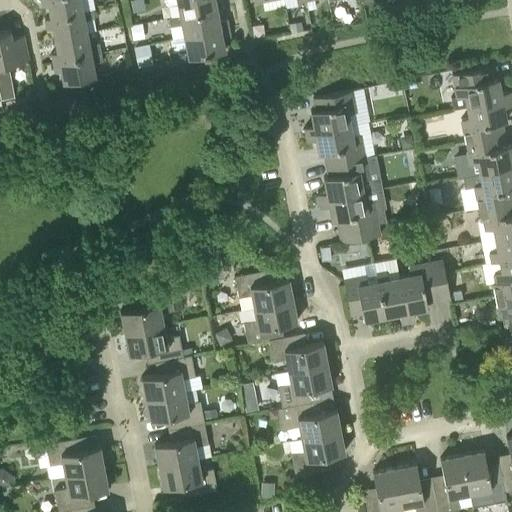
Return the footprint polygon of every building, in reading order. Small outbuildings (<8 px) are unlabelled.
[(50,17),(82,11),(80,0),(40,0),(42,6),(48,4),(50,16),(50,17)] [(176,0),(180,15),(216,8),(222,7),(220,0),(215,0),(214,0),(176,0)] [(310,0),(306,1),(308,9),(315,7),(313,0),(310,0)] [(216,8),(180,15),(169,17),(170,26),(181,24),(184,36),(226,28),(225,20),(219,21),(216,8)] [(55,38),(87,32),(84,20),(94,18),(93,9),(82,11),(50,17),(50,16),(44,17),(46,27),(52,26),(55,38)] [(300,21),(288,23),(290,33),(302,31),(300,21)] [(129,25),(132,39),(144,37),(141,22),(129,25)] [(226,28),(184,36),(186,48),(175,50),(177,60),(224,50),(222,37),(228,36),(226,28)] [(0,66),(28,61),(23,35),(11,37),(10,30),(0,31),(0,66)] [(53,61),(101,52),(99,43),(89,45),(87,32),(55,38),(57,51),(51,52),(53,61)] [(138,67),(153,64),(148,44),(133,47),(138,67)] [(101,52),(53,61),(55,71),(61,69),(63,82),(95,76),(93,63),(103,61),(101,52)] [(464,94),(466,105),(511,97),(510,90),(500,92),(498,77),(493,78),(491,66),(452,74),(456,96),(464,94)] [(305,133),(350,124),(348,113),(356,111),(352,89),(313,97),(315,109),(310,109),(313,124),(304,126),(305,133)] [(511,101),(511,97),(466,105),(469,116),(460,118),(465,140),(504,133),(501,121),(506,120),(503,105),(511,103),(511,101)] [(326,163),(365,156),(360,133),(352,135),(350,124),(305,133),(307,139),(316,138),(319,152),(323,152),(326,163)] [(405,147),(412,145),(410,133),(403,135),(405,147)] [(504,133),(465,140),(467,152),(454,155),(458,176),(463,175),(511,165),(511,151),(510,143),(506,144),(504,133)] [(318,199),(379,187),(381,187),(374,154),(365,156),(326,163),(328,175),(323,176),(326,191),(317,193),(318,199)] [(511,165),(463,175),(465,186),(473,184),(478,207),(511,200),(511,165)] [(386,220),(379,187),(318,199),(320,206),(329,204),(332,219),(336,218),(339,229),(377,222),(386,220)] [(511,200),(478,207),(480,220),(483,219),(485,229),(493,227),(495,238),(511,234),(511,200)] [(377,222),(339,229),(341,242),(380,234),(377,222)] [(511,234),(495,238),(497,249),(489,251),(491,261),(499,259),(511,256),(511,234)] [(321,246),(321,259),(330,258),(329,245),(321,246)] [(511,256),(499,259),(501,270),(493,272),(495,281),(492,281),(495,294),(511,290),(511,256)] [(438,300),(450,297),(442,259),(430,261),(438,300)] [(410,273),(399,275),(407,320),(414,319),(412,310),(427,307),(426,302),(438,300),(430,261),(408,265),(410,273)] [(253,306),(293,299),(288,277),(265,282),(263,269),(234,275),(238,297),(251,294),(253,306)] [(407,320),(399,275),(388,278),(386,270),(376,272),(377,280),(378,280),(385,315),(399,312),(401,321),(407,320)] [(378,280),(377,280),(367,282),(365,274),(343,278),(350,314),(362,312),(363,319),(385,315),(378,280)] [(120,310),(124,332),(163,324),(161,312),(174,309),(169,288),(141,293),(143,305),(120,310)] [(511,290),(495,294),(499,317),(507,315),(509,326),(511,325),(511,290)] [(247,343),(268,339),(276,338),(276,337),(273,325),(297,321),(293,299),(253,306),(256,319),(243,321),(247,343)] [(163,324),(124,332),(128,354),(152,349),(154,361),(162,360),(183,355),(179,334),(166,336),(163,324)] [(511,325),(509,326),(511,337),(503,339),(508,361),(511,359),(511,325)] [(288,370),(327,362),(322,340),(299,345),(297,333),(276,337),(276,338),(268,339),(272,360),(285,358),(288,370)] [(191,354),(183,355),(162,360),(164,371),(141,376),(145,398),(184,390),(182,378),(195,375),(191,354)] [(281,406),(310,401),(308,389),(331,384),(327,362),(288,370),(290,382),(277,385),(281,406)] [(184,390),(145,398),(149,420),(173,415),(175,427),(204,422),(200,400),(187,402),(184,390)] [(258,409),(255,397),(245,400),(248,411),(258,409)] [(301,438),(340,430),(336,408),(312,413),(310,401),(281,406),(286,428),(299,425),(301,438)] [(270,417),(278,416),(277,407),(269,408),(270,417)] [(215,418),(214,408),(203,409),(204,419),(215,418)] [(204,422),(175,427),(177,439),(154,444),(158,465),(197,458),(195,446),(208,443),(204,422)] [(340,430),(301,438),(303,450),(290,452),(295,474),(323,469),(321,456),(344,452),(340,430)] [(511,434),(506,436),(510,459),(498,462),(499,470),(504,491),(504,490),(511,488),(511,434)] [(62,462),(64,475),(103,467),(99,445),(76,450),(73,438),(45,443),(49,465),(62,462)] [(504,491),(499,470),(488,472),(483,449),(461,453),(469,492),(481,490),(484,503),(506,498),(504,490),(504,491)] [(469,492),(461,453),(440,457),(444,480),(432,483),(438,511),(459,507),(457,494),(469,492)] [(197,458),(158,465),(162,487),(186,483),(188,495),(217,489),(213,468),(200,470),(197,458)] [(435,511),(438,511),(432,483),(420,485),(416,462),(394,466),(401,505),(414,503),(415,511),(435,511)] [(401,505),(394,466),(372,470),(377,494),(364,496),(367,511),(389,511),(389,507),(401,505)] [(103,467),(64,475),(67,487),(54,489),(58,511),(87,505),(84,493),(108,489),(103,467)] [(0,485),(10,484),(9,475),(2,470),(0,470),(0,485)] [(274,482),(262,481),(261,496),(273,497),(274,482)]
